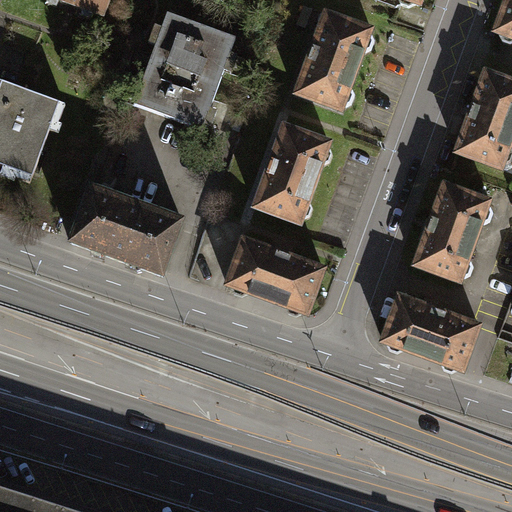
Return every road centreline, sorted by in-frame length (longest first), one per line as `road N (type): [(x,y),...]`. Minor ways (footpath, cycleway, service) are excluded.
road 1 (motorway): [(511,468),(0,292)]
road 2 (motorway): [(0,370),(436,511)]
road 3 (residential): [(334,358),(463,0)]
road 4 (primary): [(334,358),(0,243)]
road 5 (primary): [(0,422),(286,511)]
road 6 (primary): [(511,411),(334,358)]
